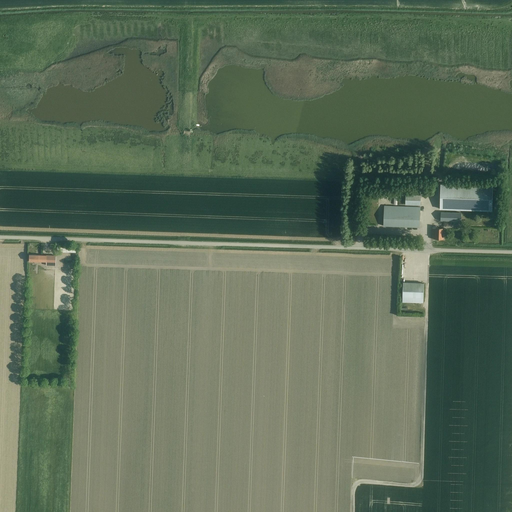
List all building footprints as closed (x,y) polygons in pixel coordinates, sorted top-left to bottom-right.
[(493,186),(442,184),(441,209),(492,211),(493,186)] [(406,194),(405,205),(420,205),(421,195),(406,194)] [(384,206),(383,226),(384,226),(420,227),(420,207),(390,206),(384,206)] [(461,222),(461,213),(441,212),(441,221),(461,222)] [(443,239),(444,228),(437,228),(437,226),(434,226),(434,228),(433,228),(432,239),(443,239)] [(56,256),(46,255),(46,265),(55,266),(56,256)] [(403,285),(402,302),(423,303),(424,283),(408,283),(408,285),(403,285)]
